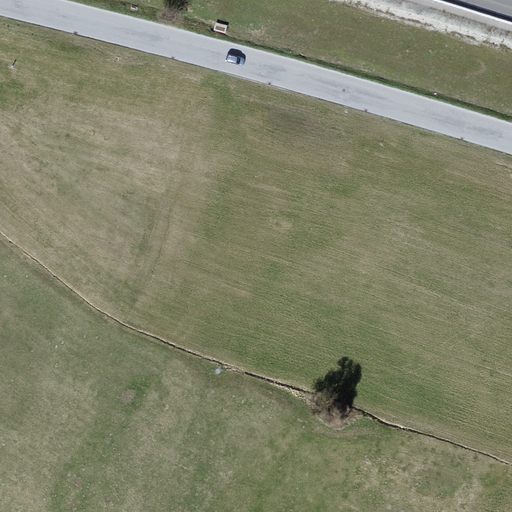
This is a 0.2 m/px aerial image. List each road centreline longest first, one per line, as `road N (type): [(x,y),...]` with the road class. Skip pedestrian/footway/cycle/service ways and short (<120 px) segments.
road 1 (unclassified): [(511,141),(0,1)]
road 2 (motorway): [(250,0),(511,75)]
